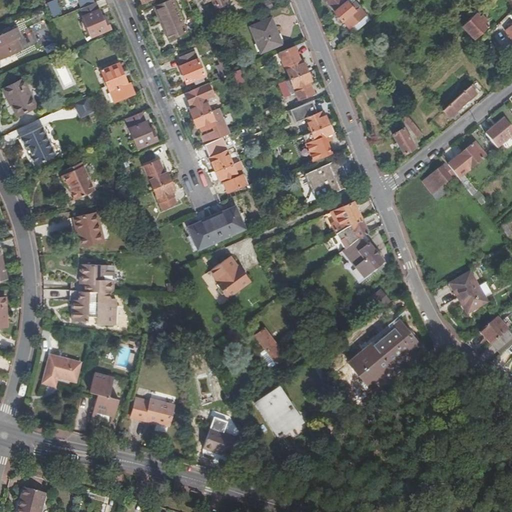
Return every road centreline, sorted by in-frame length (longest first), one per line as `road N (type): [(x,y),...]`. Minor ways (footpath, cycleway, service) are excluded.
road 1 (residential): [(297,511),(3,434)]
road 2 (residential): [(3,434),(32,278),(0,183)]
road 3 (residential): [(511,391),(448,342),(380,192)]
road 4 (residential): [(204,209),(117,0)]
road 5 (residential): [(380,192),(303,3)]
road 6 (residential): [(511,87),(380,192)]
